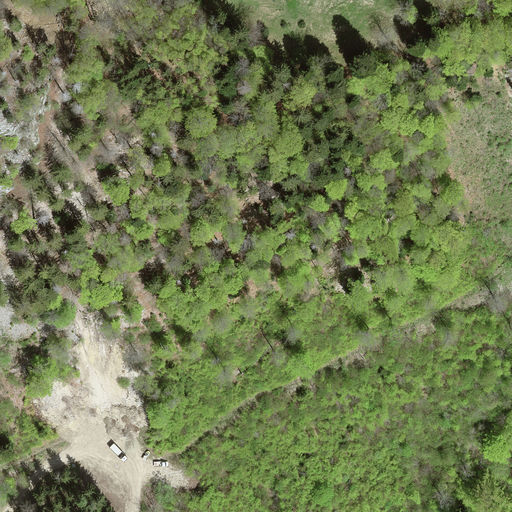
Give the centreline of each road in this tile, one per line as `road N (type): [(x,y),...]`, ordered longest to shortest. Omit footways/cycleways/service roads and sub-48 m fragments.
road 1 (track): [(133,469),(173,452),(216,418),(415,321),(511,255)]
road 2 (track): [(134,511),(133,469),(92,452),(50,462),(3,511)]
